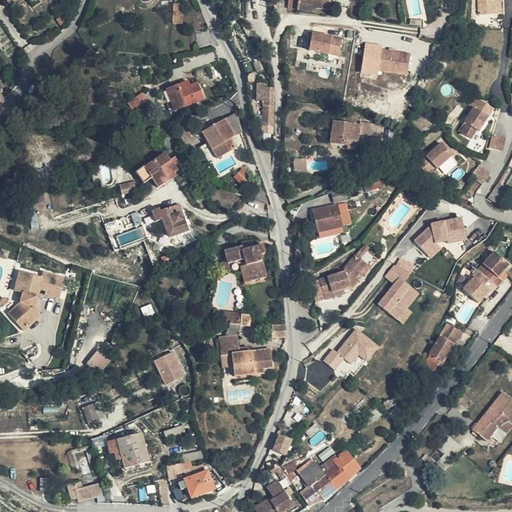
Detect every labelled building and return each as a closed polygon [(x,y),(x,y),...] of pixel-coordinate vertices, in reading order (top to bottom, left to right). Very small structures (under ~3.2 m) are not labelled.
[(334,0),(289,0),(289,10),(312,12),(312,9),(330,11),(331,1),(335,2),(334,0)] [(478,0),(481,17),(486,16),(486,18),(495,17),(495,16),(494,1),(493,0),(478,0)] [(494,1),(495,16),(502,16),(500,1),(494,1)] [(183,6),(174,5),(173,24),(182,25),(183,6)] [(312,31),(308,50),(339,56),(343,36),(312,31)] [(364,42),(361,71),(407,76),(410,52),(380,49),(381,44),(364,42)] [(252,61),(242,66),(246,77),(257,73),(252,61)] [(188,83),(168,90),(176,112),(204,101),(197,85),(190,88),(188,83)] [(265,85),(257,85),(256,102),(262,102),(261,135),(272,136),(274,134),(274,90),(264,89),(265,85)] [(142,96),(130,105),(136,112),(147,103),(142,96)] [(100,105),(89,105),(90,116),(100,116),(100,105)] [(488,116),(474,107),(465,122),(468,124),(463,132),(473,138),(478,129),(480,131),(488,116)] [(237,149),(231,139),(229,136),(233,133),(227,122),(203,135),(209,144),(211,143),(220,158),(237,149)] [(332,144),(346,146),(346,140),(357,142),(359,126),(335,123),(332,144)] [(493,135),(490,148),(502,151),(505,139),(493,135)] [(346,140),(346,146),(345,150),(356,151),(357,142),(346,140)] [(218,160),(220,158),(211,143),(209,144),(218,160)] [(210,164),(218,160),(209,144),(201,149),(210,164)] [(442,145),(426,157),(436,170),(452,158),(442,145)] [(170,162),(164,154),(136,174),(143,184),(151,178),(158,188),(182,170),(174,159),(170,162)] [(489,173),(477,166),(470,179),(482,186),(489,173)] [(243,171),(236,178),(244,185),(250,178),(243,171)] [(380,175),(363,182),(366,192),(383,185),(380,175)] [(117,186),(120,197),(133,192),(135,191),(131,181),(117,186)] [(504,188),(497,184),(488,198),(495,203),(504,188)] [(346,190),(332,194),(334,202),(348,199),(346,190)] [(314,211),(319,231),(340,226),(336,206),(314,211)] [(136,220),(140,218),(148,215),(146,209),(139,212),(134,213),(136,220)] [(158,209),(152,212),(156,223),(162,220),(170,238),(188,231),(184,220),(182,221),(180,215),(173,217),(169,209),(160,212),(158,209)] [(340,226),(319,231),(320,237),(342,232),(340,226)] [(122,251),(103,245),(100,254),(119,259),(122,251)] [(242,250),(241,246),(225,250),(227,261),(229,269),(241,266),(246,265),(250,281),(266,277),(260,254),(264,253),(262,245),(252,247),(242,250)] [(344,273),(319,281),(325,299),(325,300),(345,294),(343,289),(349,286),(352,288),(358,280),(355,278),(361,272),(366,265),(359,259),(367,250),(363,247),(343,270),(344,273)] [(491,292),(492,293),(503,281),(499,278),(503,274),(510,266),(494,252),(484,264),(487,268),(483,273),(480,271),(463,289),(479,304),(486,297),(491,292)] [(229,269),(227,261),(219,264),(221,274),(230,271),(229,269)] [(245,282),(250,281),(246,265),(241,266),(245,282)] [(370,268),(366,265),(361,272),(364,275),(370,268)] [(63,276),(41,271),(40,275),(18,270),(13,290),(22,292),(20,302),(7,313),(23,329),(40,313),(33,305),(33,304),(38,287),(44,288),(44,292),(58,296),(63,276)] [(421,284),(410,275),(403,283),(415,292),(421,284)] [(403,283),(399,279),(378,306),(397,321),(406,310),(418,294),(415,292),(403,283)] [(319,281),(311,284),(315,303),(325,299),(319,281)] [(439,299),(442,292),(435,288),(432,295),(439,299)] [(410,314),(406,310),(397,321),(402,325),(410,314)] [(230,322),(230,324),(240,325),(241,314),(223,313),(222,318),(230,319),(230,322)] [(249,326),(250,315),(241,314),(240,325),(249,326)] [(446,324),(432,348),(429,353),(430,354),(427,360),(437,366),(441,360),(443,362),(461,332),(446,324)] [(286,337),(286,326),(271,326),(272,338),(286,337)] [(333,349),(323,361),(335,371),(345,359),(351,364),(359,354),(367,362),(379,347),(357,328),(337,353),(333,349)] [(270,350),(249,353),(239,354),(238,349),(237,336),(219,339),(221,356),(231,355),(234,376),(256,374),(263,373),(263,368),(271,368),(270,350)] [(432,348),(428,345),(420,361),(424,363),(427,360),(430,354),(429,353),(432,348)] [(97,350),(86,363),(99,374),(110,361),(97,350)] [(181,376),(171,353),(153,362),(163,384),(181,376)] [(427,360),(424,363),(423,365),(434,371),(437,366),(427,360)] [(256,380),(256,374),(234,376),(234,382),(256,380)] [(502,432),(511,420),(511,419),(511,400),(502,392),(472,430),(474,431),(472,433),(478,437),(480,435),(487,441),(491,436),(492,435),(484,429),(490,422),(502,432)] [(99,402),(93,404),(100,421),(106,419),(99,402)] [(93,404),(83,408),(90,425),(100,421),(93,404)] [(511,428),(511,420),(502,432),(490,422),(484,429),(492,435),(491,436),(500,443),(511,428)] [(140,435),(108,444),(111,453),(115,452),(117,459),(122,458),(125,468),(148,462),(140,435)] [(289,441),(279,437),(274,452),(284,455),(289,441)] [(445,453),(453,460),(461,450),(445,438),(437,447),(438,448),(445,453)] [(350,478),(354,474),(346,463),(345,461),(344,460),(344,459),(344,456),(345,452),(337,458),(334,460),(337,465),(325,475),(320,478),(331,493),(338,488),(350,478)] [(346,463),(354,474),(358,469),(345,452),(344,456),(344,459),(344,460),(345,461),(346,463)] [(448,467),(453,460),(445,453),(439,460),(448,467)] [(334,460),(337,458),(335,456),(320,468),(325,475),(337,465),(334,460)] [(324,499),(331,493),(320,478),(325,475),(320,468),(313,459),(297,471),(308,487),(300,493),(309,507),(319,502),(322,500),(324,499)] [(287,479),(297,476),(294,462),(284,465),(287,479)] [(165,469),(167,480),(175,478),(174,473),(180,471),(179,466),(165,469)] [(285,476),(279,466),(268,470),(272,475),(277,473),(281,479),(285,476)] [(197,477),(179,484),(181,490),(188,488),(192,497),(212,489),(206,473),(200,476),(199,472),(196,473),(197,477)] [(274,500),(256,511),(283,511),(292,506),(286,497),(283,492),(277,482),(267,488),(273,497),(274,500)] [(75,490),(79,503),(89,500),(87,493),(101,491),(99,484),(75,490)] [(283,492),(286,497),(292,492),(289,488),(283,492)] [(87,493),(89,500),(102,496),(101,491),(87,493)] [(254,508),(256,511),(274,500),(273,497),(254,508)]
